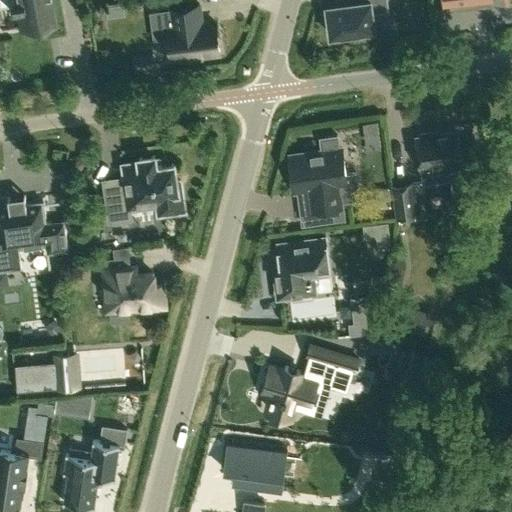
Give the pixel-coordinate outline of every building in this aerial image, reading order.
[(21,0),(22,2),(12,4),(12,6),(13,9),(18,8),(22,25),(22,27),(52,21),(53,21),(49,0),(21,0)] [(329,23),(331,35),(355,32),(359,35),(369,34),(372,30),(375,29),(372,13),(389,11),(387,0),(356,0),(356,1),(327,5),(327,11),(324,15),(325,20),(329,23)] [(106,17),(123,15),(122,4),(105,6),(106,17)] [(167,25),(172,58),(219,52),(215,22),(196,25),(195,19),(198,19),(197,5),(169,8),(169,10),(159,11),(161,25),(167,25)] [(377,122),(364,124),(367,151),(381,149),(377,122)] [(322,151),(290,156),(295,189),(297,189),(312,187),(313,193),(312,193),(314,211),(341,207),(339,194),(348,193),(345,173),(342,148),(339,149),(338,141),(337,132),(320,134),(321,144),(322,151)] [(419,134),(420,137),(416,137),(417,145),(414,145),(411,149),(412,157),(416,160),(419,159),(420,167),(449,163),(451,175),(451,179),(456,210),(481,206),(473,146),(460,148),(457,132),(432,135),(431,132),(419,134)] [(140,161),(123,164),(125,177),(123,177),(125,187),(105,190),(110,221),(131,218),(129,208),(157,203),(159,213),(184,210),(180,181),(177,181),(174,164),(159,166),(158,159),(155,159),(155,155),(139,157),(140,161)] [(397,218),(417,215),(412,183),(393,186),(397,218)] [(391,199),(390,188),(377,190),(377,193),(378,199),(379,201),(391,199)] [(10,207),(0,208),(0,286),(9,285),(7,270),(22,268),(19,246),(45,242),(47,253),(68,250),(64,220),(45,222),(42,202),(27,204),(26,202),(25,195),(8,197),(9,205),(10,207)] [(363,226),(365,238),(377,237),(378,249),(390,247),(387,223),(363,226)] [(325,238),(279,244),(281,266),(275,267),(279,297),(294,295),(294,299),(312,297),(311,292),(314,292),(312,276),(330,274),(325,238)] [(106,269),(105,269),(108,309),(136,307),(136,310),(158,308),(158,305),(164,304),(162,284),(154,285),(153,273),(136,275),(136,267),(130,267),(128,246),(114,248),(115,258),(105,259),(106,269)] [(354,323),(348,323),(349,334),(372,331),(374,320),(371,295),(350,297),(354,323)] [(380,322),(391,325),(395,311),(383,308),(380,322)] [(370,339),(370,349),(395,351),(395,340),(370,339)] [(268,372),(263,389),(272,392),(267,407),(274,409),(273,412),(284,416),(285,413),(292,415),(296,399),(310,403),(317,380),(346,389),(353,367),(355,368),(358,357),(330,349),(324,372),(305,366),(302,375),(299,374),(300,369),(285,365),(284,369),(280,368),(278,375),(268,372)] [(58,379),(59,387),(79,386),(76,354),(56,356),(57,364),(17,367),(18,382),(58,379)] [(70,414),(72,397),(56,398),(54,412),(70,414)] [(39,400),(37,412),(52,414),(54,402),(39,400)] [(94,442),(92,457),(66,454),(66,456),(67,456),(65,472),(63,472),(63,473),(68,474),(65,500),(63,500),(63,501),(95,506),(95,504),(94,504),(98,475),(115,478),(115,476),(114,476),(119,445),(120,445),(120,443),(124,444),(127,429),(103,425),(101,441),(93,440),(93,441),(94,442)] [(14,452),(0,449),(0,498),(20,501),(20,503),(21,504),(22,498),(23,498),(23,496),(22,496),(23,485),(26,486),(26,484),(23,484),(25,475),(27,476),(27,474),(25,474),(28,455),(41,457),(44,440),(17,436),(14,452)] [(228,442),(224,470),(238,472),(236,484),(234,484),(234,486),(281,491),(286,450),(228,442)] [(263,511),(265,503),(245,500),(243,511),(263,511)]
